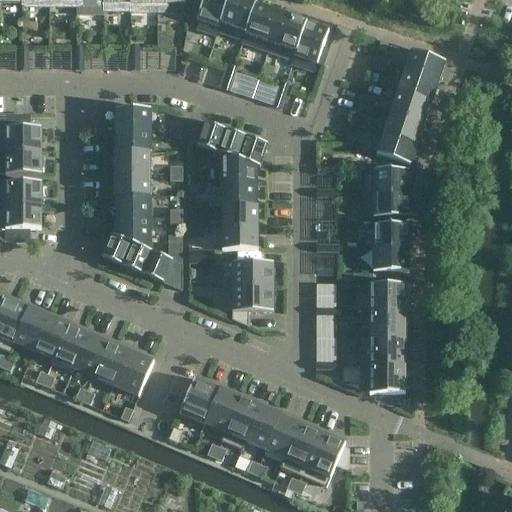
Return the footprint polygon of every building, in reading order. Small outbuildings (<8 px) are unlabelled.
[(49,9),(49,0),(22,0),(22,5),(22,9),(49,9)] [(76,9),(76,0),(49,0),(49,9),(76,9)] [(103,9),(103,0),(76,0),(76,9),(103,9)] [(130,13),(130,0),(103,0),(103,9),(103,13),(130,13)] [(130,0),(130,13),(130,14),(157,14),(157,0),(130,0)] [(157,0),(157,14),(185,14),(185,11),(185,0),(157,0)] [(194,0),(185,0),(185,11),(190,11),(194,0)] [(194,0),(190,11),(200,11),(204,0),(194,0)] [(199,23),(196,32),(216,38),(217,35),(228,0),(204,0),(200,11),(196,22),(199,23)] [(242,0),(228,0),(217,35),(242,43),(255,7),(256,7),(257,5),(242,0)] [(242,43),(241,45),(268,54),(281,16),(256,7),(255,7),(242,43)] [(281,16),(268,54),(293,63),(307,25),(281,16)] [(293,63),(291,67),(311,74),(314,65),(323,68),(328,51),(323,49),(329,32),(307,25),(293,63)] [(141,47),(141,70),(175,71),(176,48),(141,47)] [(28,48),(19,48),(19,61),(28,60),(28,48)] [(83,48),(75,48),(75,61),(83,61),(83,48)] [(131,48),(130,61),(139,61),(139,49),(131,48)] [(411,52),(404,73),(438,84),(445,63),(411,52)] [(375,56),(373,62),(384,66),(387,60),(375,56)] [(28,60),(19,61),(20,73),(28,73),(28,60)] [(83,61),(75,61),(75,73),(83,73),(83,61)] [(130,61),(130,73),(139,73),(139,61),(130,61)] [(384,66),(373,62),(370,69),(382,73),(384,66)] [(230,68),(226,80),(233,82),(237,71),(230,68)] [(404,73),(397,93),(431,105),(438,84),(404,73)] [(226,80),(222,91),(229,93),(233,82),(226,80)] [(284,99),(288,88),(282,85),(278,97),(284,99)] [(397,93),(390,114),(424,125),(431,105),(397,93)] [(278,97),(274,108),(280,110),(284,99),(278,97)] [(360,99),(359,103),(370,107),(373,100),(361,97),(360,99)] [(359,103),(357,110),(368,114),(370,107),(359,103)] [(115,133),(151,133),(151,111),(115,111),(115,133)] [(390,114),(383,134),(417,146),(424,125),(390,114)] [(30,117),(0,116),(0,153),(41,153),(41,130),(30,130),(30,117)] [(189,145),(217,155),(225,132),(189,120),(189,145)] [(226,132),(218,155),(221,156),(239,162),(246,139),(226,132)] [(115,154),(150,154),(150,155),(151,155),(151,133),(115,133),(115,154)] [(383,134),(376,156),(410,167),(417,146),(383,134)] [(268,146),(246,139),(239,162),(257,168),(260,169),(268,146)] [(347,139),(345,145),(356,149),(359,143),(347,139)] [(41,153),(0,153),(0,176),(41,177),(41,153)] [(114,176),(150,176),(150,155),(150,154),(115,154),(114,154),(114,176)] [(257,168),(239,162),(221,156),(220,187),(256,187),(257,168)] [(364,175),(364,196),(409,195),(408,172),(391,172),(391,166),(373,166),(373,172),(373,175),(364,175)] [(150,176),(114,176),(114,198),(115,198),(150,198),(150,176)] [(41,184),(0,183),(0,207),(41,208),(41,184)] [(256,208),(256,187),(220,187),(221,210),(222,210),(222,209),(257,209),(256,208)] [(409,195),(364,196),(364,218),(373,218),(373,219),(409,219),(409,195)] [(115,198),(115,219),(151,219),(151,198),(150,198),(115,198)] [(0,207),(0,240),(8,244),(33,244),(33,231),(41,231),(41,208),(0,207)] [(222,209),(222,210),(222,230),(258,230),(258,208),(256,208),(257,209),(222,209)] [(151,219),(115,219),(115,238),(132,245),(151,253),(151,219)] [(364,229),(364,250),(409,250),(409,226),(373,226),(373,229),(364,229)] [(258,230),(222,230),(222,253),(258,253),(258,230)] [(102,259),(123,268),(132,245),(115,238),(112,237),(102,259)] [(123,268),(143,276),(152,254),(151,253),(132,245),(123,268)] [(364,280),(373,280),(391,279),(391,273),(409,273),(409,250),(364,250),(364,280)] [(214,265),(214,253),(189,253),(189,265),(214,265)] [(182,266),(152,254),(143,276),(182,293),(182,266)] [(223,290),(232,290),(273,290),(273,265),(223,265),(223,290)] [(317,307),(337,307),(337,284),(318,284),(317,307)] [(405,314),(405,286),(369,286),(369,314),(405,314)] [(273,290),(232,290),(232,322),(248,329),(248,315),(273,314),(273,290)] [(3,299),(0,306),(0,350),(11,355),(15,345),(14,345),(29,310),(28,310),(3,299)] [(29,310),(14,345),(15,345),(34,353),(49,318),(29,309),(28,310),(29,310)] [(405,341),(405,314),(369,314),(369,340),(369,341),(405,341)] [(49,318),(34,353),(53,362),(54,362),(68,327),(69,327),(69,326),(49,318)] [(53,362),(49,371),(70,381),(74,372),(73,371),(88,336),(69,327),(68,327),(54,362),(53,362)] [(88,336),(73,371),(74,372),(93,380),(108,344),(88,336)] [(405,368),(405,341),(369,341),(369,340),(360,340),(360,368),(405,368)] [(108,344),(93,380),(113,388),(128,353),(108,344)] [(128,353),(113,388),(139,399),(154,363),(128,353)] [(10,374),(15,363),(8,360),(3,371),(10,374)] [(405,396),(405,368),(360,368),(360,396),(405,396)] [(43,388),(48,376),(40,373),(35,384),(43,388)] [(55,380),(48,376),(43,388),(50,391),(55,380)] [(194,381),(179,417),(206,428),(206,427),(205,426),(220,392),(220,391),(194,381)] [(80,390),(75,401),(83,404),(87,393),(80,390)] [(220,392),(205,426),(206,427),(224,434),(225,435),(240,399),(220,390),(220,391),(220,392)] [(95,396),(87,393),(83,404),(90,408),(95,396)] [(224,434),(221,443),(242,452),(246,443),(245,443),(260,407),(240,399),(225,435),(224,434)] [(260,407),(245,443),(246,443),(264,451),(265,452),(280,417),(281,416),(260,407)] [(133,413),(125,410),(121,421),(128,424),(133,413)] [(264,451),(264,453),(284,461),(300,425),(280,417),(265,452),(264,451)] [(284,461),(280,470),(301,478),(320,434),(300,425),(284,461)] [(181,433),(174,430),(169,441),(176,444),(181,433)] [(320,434),(301,478),(326,489),(345,445),(320,434)] [(214,460),(219,449),(212,446),(207,457),(214,460)] [(226,452),(219,449),(214,460),(222,463),(226,452)] [(254,477),(259,466),(251,463),(247,474),(254,477)] [(266,469),(259,466),(254,477),(261,480),(266,469)] [(294,494),(299,483),(291,480),(287,491),(294,494)] [(306,486),(299,483),(294,494),(301,497),(306,486)]
